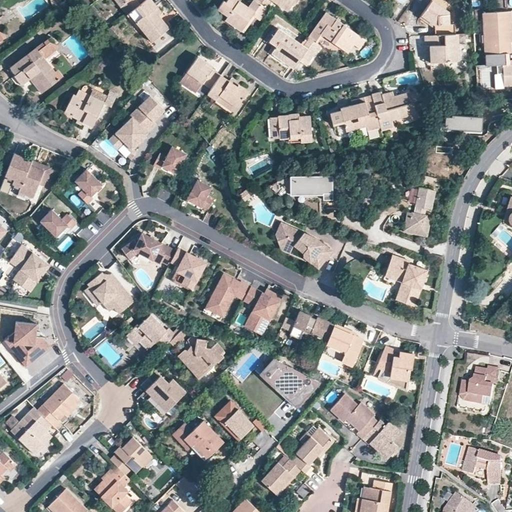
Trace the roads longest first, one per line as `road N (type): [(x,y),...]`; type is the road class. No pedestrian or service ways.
road 1 (residential): [(3,511),(112,414),(116,399),(69,333),(65,294),(137,209),(157,206),(281,275),(402,328),(437,335)]
road 2 (residential): [(178,0),(220,44),(290,89),(383,63),(384,30)]
road 3 (residential): [(437,335),(463,197),(511,134)]
road 4 (residential): [(408,511),(437,335)]
